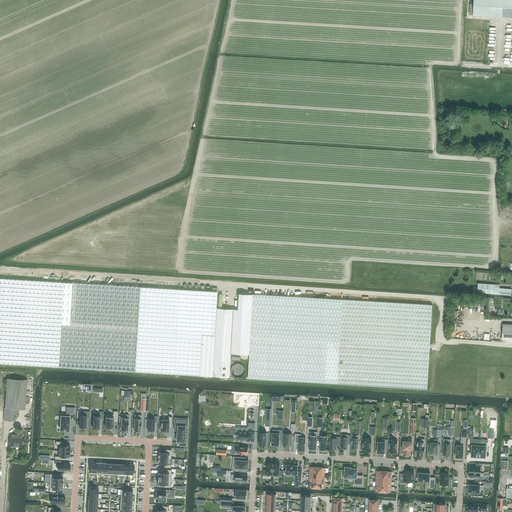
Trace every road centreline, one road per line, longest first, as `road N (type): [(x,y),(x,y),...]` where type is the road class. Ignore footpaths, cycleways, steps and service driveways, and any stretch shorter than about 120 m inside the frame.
road 1 (residential): [(459,511),(460,466),(259,454),(251,511)]
road 2 (residential): [(145,511),(149,441),(78,438),(74,511)]
